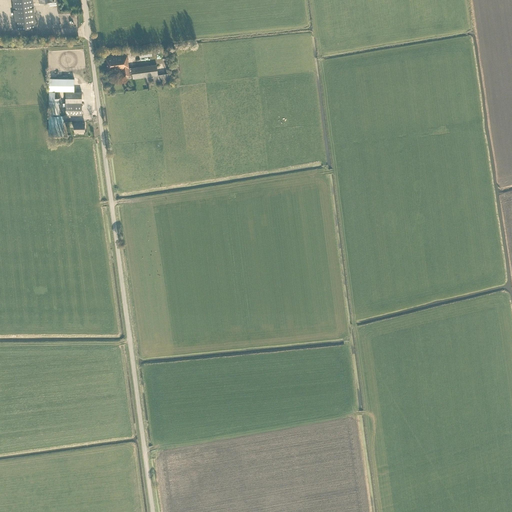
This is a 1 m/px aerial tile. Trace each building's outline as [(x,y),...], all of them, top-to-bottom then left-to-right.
[(12,0),(16,29),(36,27),(33,0),(12,0)] [(128,64),(127,54),(110,56),(110,57),(106,58),(107,70),(114,69),(114,70),(123,69),(124,77),(130,76),(130,75),(132,75),(133,79),(145,77),(146,83),(172,79),(171,73),(158,75),(157,64),(131,67),(131,68),(129,68),(128,64)] [(49,90),(74,91),(74,79),(49,78),(49,90)] [(82,114),(82,92),(81,92),(66,92),(66,115),(82,114)] [(85,122),(73,122),(73,131),(85,131),(85,122)] [(64,126),(50,126),(50,136),(64,136),(64,126)]
